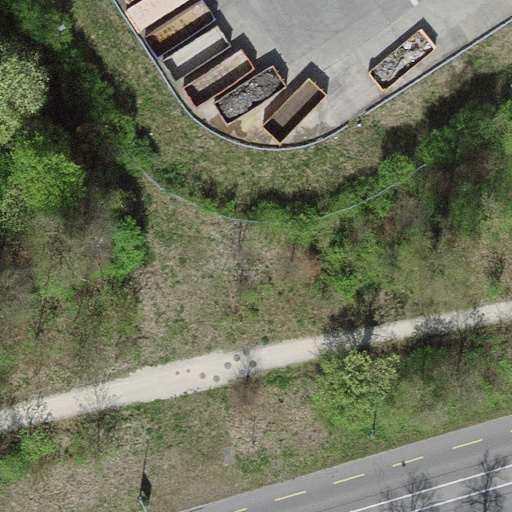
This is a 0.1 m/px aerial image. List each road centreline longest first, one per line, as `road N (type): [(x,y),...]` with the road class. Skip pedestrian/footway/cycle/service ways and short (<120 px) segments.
road 1 (track): [(511,311),(250,361),(0,422)]
road 2 (primary): [(388,511),(511,475)]
